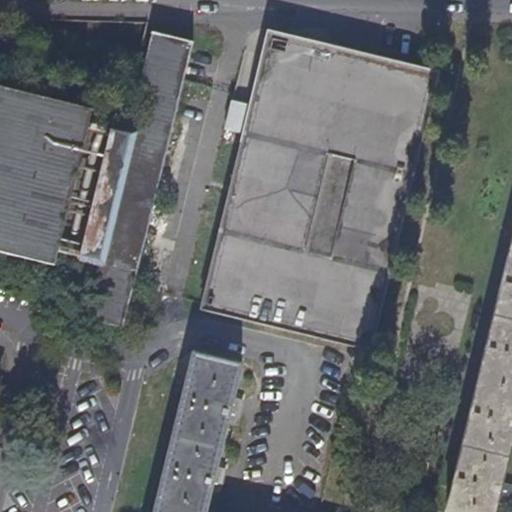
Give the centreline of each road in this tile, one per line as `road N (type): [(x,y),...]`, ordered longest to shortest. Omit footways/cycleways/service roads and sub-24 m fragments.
road 1 (residential): [(164,320),(233,0)]
road 2 (residential): [(316,511),(255,494),(279,357),(164,320)]
road 3 (residential): [(304,0),(511,5)]
road 4 (residential): [(164,320),(107,511)]
road 5 (residential): [(0,493),(37,328)]
